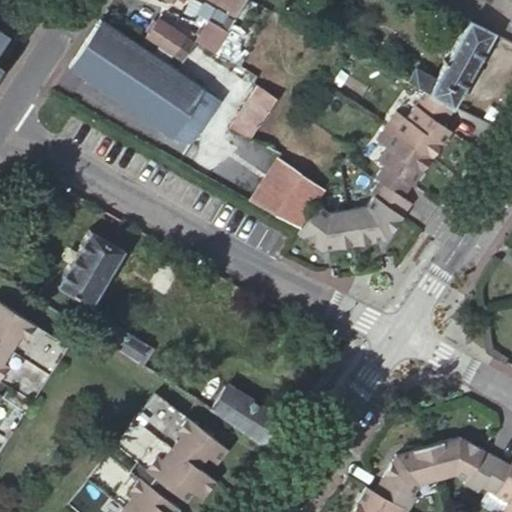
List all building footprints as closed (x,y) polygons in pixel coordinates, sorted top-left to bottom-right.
[(213,0),(237,13),(239,9),(244,0),(213,0)] [(511,0),(491,0),(489,3),(511,19),(511,0)] [(318,13),(303,5),(297,16),(312,24),(318,13)] [(212,14),(208,19),(223,28),(226,24),(227,22),(212,14)] [(152,54),(100,19),(68,66),(135,111),(172,136),(182,141),(191,142),(217,104),(217,97),(216,97),(152,54)] [(170,20),(155,43),(158,46),(181,61),(187,54),(196,41),(215,51),(229,26),(226,24),(223,28),(208,19),(198,38),(170,20)] [(415,68),(407,83),(424,92),(451,107),(492,33),(468,19),(434,77),(415,68)] [(258,85),(253,81),(248,89),(246,92),(251,96),(258,85)] [(258,85),(251,96),(232,127),(248,138),(276,98),(258,85)] [(396,112),(386,126),(377,139),(386,146),(376,159),(385,166),(376,179),(380,181),(370,194),(373,196),(366,208),(328,213),(316,205),(300,228),(297,233),(314,246),(327,243),(328,249),(352,245),(379,241),(378,236),(391,234),(411,204),(402,198),(450,131),(442,125),(455,108),(451,107),(424,92),(404,119),(396,112)] [(299,163),(280,153),(250,200),(299,227),(327,185),(299,163)] [(123,251),(89,229),(56,284),(90,304),(123,251)] [(0,391),(13,372),(15,373),(34,344),(32,343),(41,329),(0,302),(0,391)] [(107,319),(96,337),(142,366),(153,349),(107,319)] [(0,449),(68,346),(43,330),(34,344),(15,373),(0,396),(0,449)] [(212,409),(266,443),(281,419),(226,385),(212,409)] [(97,511),(99,511),(121,483),(147,449),(168,422),(178,409),(179,408),(163,396),(155,391),(51,511),(97,511)] [(174,511),(177,509),(162,497),(156,491),(163,483),(169,488),(184,500),(191,492),(200,499),(215,480),(197,467),(207,456),(215,462),(227,448),(181,411),(171,424),(168,422),(147,449),(150,451),(123,485),(121,483),(99,511),(100,511),(174,511)] [(402,511),(404,510),(407,511),(416,497),(412,495),(418,485),(455,475),(466,481),(464,485),(478,494),(482,489),(508,504),(503,511),(511,511),(511,463),(510,466),(466,441),(453,445),(451,440),(404,453),(405,458),(392,461),(374,492),(366,488),(352,511),(402,511)] [(396,455),(392,461),(405,458),(404,453),(396,455)] [(162,497),(169,488),(163,483),(156,491),(162,497)]
